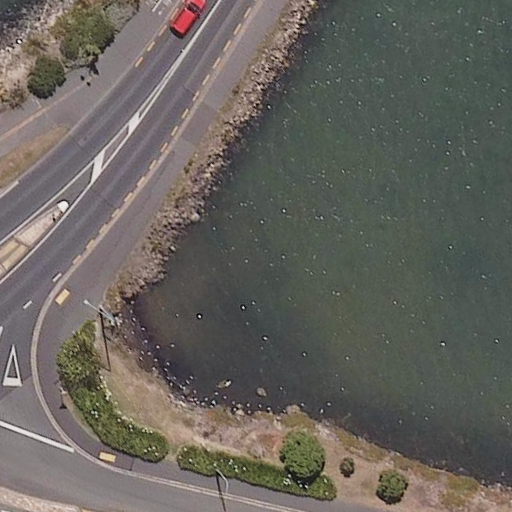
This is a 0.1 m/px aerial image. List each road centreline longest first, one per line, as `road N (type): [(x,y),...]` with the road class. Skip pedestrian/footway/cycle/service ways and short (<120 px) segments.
road 1 (secondary): [(43,280),(19,342),(14,387),(41,447),(201,511)]
road 2 (secondary): [(207,17),(43,280)]
road 3 (secondary): [(0,226),(207,17)]
road 4 (tertiary): [(0,455),(42,480),(150,511)]
